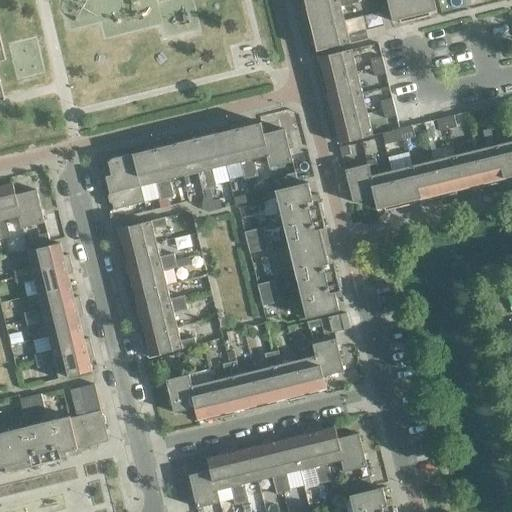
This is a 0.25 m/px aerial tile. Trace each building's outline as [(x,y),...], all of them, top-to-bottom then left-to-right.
[(358,3),(357,0),(339,0),(306,8),(308,14),(304,15),(308,30),(345,21),(341,7),(358,3)] [(387,0),(392,21),(399,20),(400,23),(415,19),(410,0),(387,0)] [(410,0),(415,19),(430,16),(429,12),(436,10),(433,0),(410,0)] [(348,35),(345,21),(308,30),(312,45),(315,44),(317,51),(367,39),(365,31),(348,35)] [(357,72),(351,50),(319,57),(320,65),(317,65),(320,81),(357,72)] [(384,65),(382,57),(370,59),(372,68),(384,65)] [(386,73),(384,65),(372,68),(374,76),(386,73)] [(362,93),(357,72),(320,81),(324,96),(328,95),(329,101),(362,93)] [(367,114),(362,93),(329,101),(331,107),(327,108),(330,123),(367,114)] [(394,107),(392,99),(381,101),(383,110),(394,107)] [(500,117),(497,105),(488,108),(490,119),(500,117)] [(396,116),(394,107),(383,110),(385,118),(396,116)] [(490,119),(488,108),(478,110),(481,121),(490,119)] [(373,136),(367,114),(330,123),(334,138),(338,137),(340,144),(373,136)] [(457,127),(454,116),(446,118),(448,129),(457,127)] [(448,129),(446,118),(437,120),(440,131),(448,129)] [(249,126),(247,120),(238,122),(251,179),(258,177),(254,159),(267,156),(269,155),(264,134),(261,123),(249,126)] [(251,179),(238,122),(228,124),(230,130),(218,133),(226,166),(240,162),(244,180),(251,179)] [(424,124),(428,137),(436,135),(432,122),(424,124)] [(415,137),(412,126),(403,128),(405,140),(415,137)] [(405,140),(403,128),(393,131),(396,142),(405,140)] [(285,129),(264,134),(269,155),(267,156),(270,168),(293,162),(285,129)] [(207,136),(206,130),(196,132),(209,189),(216,187),(212,169),(226,166),(218,133),(207,136)] [(486,146),(494,143),(491,130),(482,132),(486,146)] [(209,189),(196,132),(186,135),(188,141),(176,143),(184,176),(198,173),(203,190),(209,189)] [(165,146),(163,140),(154,142),(167,199),(174,197),(169,180),(184,176),(176,143),(165,146)] [(511,180),(511,141),(497,145),(505,178),(511,177),(511,180)] [(167,199),(154,142),(144,145),(146,151),(133,154),(141,187),(156,183),(160,200),(167,199)] [(505,178),(497,145),(476,150),(485,187),(499,183),(499,180),(505,178)] [(351,154),(348,146),(339,148),(342,156),(351,154)] [(485,187),(476,150),(454,156),(462,188),(469,187),(470,190),(485,187)] [(108,154),(95,157),(97,167),(104,165),(108,182),(114,209),(145,202),(141,187),(133,154),(109,160),(108,154)] [(462,188),(454,156),(433,161),(442,197),(457,194),(456,190),(462,188)] [(367,161),(368,165),(376,197),(374,197),(377,209),(384,207),(385,211),(400,207),(391,171),(379,174),(375,159),(367,161)] [(442,197),(433,161),(412,166),(420,199),(426,197),(427,201),(442,197)] [(376,197),(368,165),(345,170),(353,203),(374,197),(376,197)] [(420,199),(412,166),(391,171),(400,207),(415,204),(414,200),(420,199)] [(287,175),(289,184),(298,182),(296,173),(287,175)] [(337,271),(335,265),(329,267),(326,256),(332,255),(324,220),(323,217),(325,217),(321,202),(320,203),(318,194),(311,195),(308,183),(276,191),(286,230),(296,270),(307,318),(340,311),(337,298),(343,297),(340,287),(342,286),(338,271),(337,271)] [(0,187),(0,184),(0,226),(3,239),(10,238),(6,220),(19,217),(21,216),(16,195),(13,184),(0,187)] [(37,190),(16,195),(21,216),(19,217),(21,229),(45,223),(37,190)] [(167,225),(165,217),(119,228),(120,235),(117,236),(120,251),(157,242),(153,228),(167,225)] [(264,228),(245,232),(250,253),(269,249),(264,228)] [(47,234),(39,236),(41,244),(49,242),(47,234)] [(160,257),(157,242),(120,251),(124,266),(128,265),(129,272),(176,260),(174,253),(160,257)] [(63,256),(60,243),(27,252),(31,267),(13,271),(15,278),(72,264),(69,255),(63,256)] [(178,267),(190,264),(189,257),(176,260),(178,267)] [(177,267),(176,260),(129,272),(131,278),(127,279),(131,294),(167,285),(163,271),(177,267)] [(74,274),(72,264),(15,278),(17,285),(35,281),(38,295),(71,286),(68,275),(74,274)] [(274,281),(258,285),(263,306),(279,302),(274,281)] [(170,299),(167,285),(131,294),(134,308),(138,307),(139,313),(186,302),(184,295),(170,299)] [(74,298),(71,286),(38,295),(41,309),(24,313),(26,320),(82,306),(79,297),(74,298)] [(187,309),(186,302),(139,313),(141,319),(137,320),(141,335),(177,327),(174,313),(187,309)] [(84,316),(82,306),(26,320),(27,327),(45,322),(48,337),(81,329),(78,317),(84,316)] [(324,336),(335,333),(350,330),(346,314),(320,320),(322,327),(324,336)] [(320,320),(307,323),(309,330),(322,327),(320,320)] [(181,341),(177,327),(141,335),(145,351),(148,350),(150,357),(197,345),(195,338),(181,341)] [(84,340),(81,329),(48,337),(52,351),(34,355),(36,362),(92,348),(90,339),(84,340)] [(21,333),(9,335),(11,345),(23,342),(21,333)] [(335,340),(312,345),(320,378),(322,378),(343,373),(335,340)] [(320,378),(312,345),(304,347),(307,359),(295,362),(304,398),(319,394),(318,391),(325,389),(322,378),(320,378)] [(94,358),(92,348),(36,362),(38,369),(55,364),(59,379),(91,371),(89,359),(94,358)] [(278,351),(271,353),(282,399),(288,398),(289,402),(304,398),(295,362),(281,365),(278,351)] [(282,399),(271,353),(264,355),(268,368),(253,372),(262,408),(277,404),(276,401),(282,399)] [(171,365),(169,356),(160,358),(162,367),(171,365)] [(236,361),(229,363),(240,409),(246,408),(247,412),(262,408),(253,372),(239,375),(236,361)] [(240,409),(229,363),(222,365),(225,378),(211,382),(220,418),(235,414),(234,411),(240,409)] [(197,373),(187,375),(195,408),(194,408),(197,420),(204,418),(205,421),(220,418),(211,382),(199,384),(197,373)] [(195,408),(187,375),(165,380),(173,413),(194,408),(195,408)] [(101,411),(95,385),(82,388),(88,414),(101,411)] [(88,414),(82,388),(71,390),(77,417),(88,414)] [(45,411),(41,395),(20,400),(24,416),(45,411)] [(58,461),(67,458),(65,452),(101,444),(100,440),(103,435),(106,434),(101,411),(88,414),(77,417),(71,419),(70,417),(0,433),(0,468),(5,467),(7,473),(43,464),(44,466),(58,463),(58,461)] [(323,430),(321,424),(312,427),(326,482),(332,481),(328,463),(342,460),(343,460),(338,439),(335,427),(323,430)] [(326,482),(312,427),(303,429),(304,435),(292,438),(300,470),(314,466),(319,484),(326,482)] [(281,440),(279,434),(270,437),(284,492),(291,491),(287,473),(300,470),(292,438),(281,440)] [(359,434),(338,439),(343,460),(342,460),(344,471),(367,466),(359,434)] [(284,492),(270,437),(260,439),(261,445),(250,448),(259,480),(273,477),(277,494),(284,492)] [(239,450),(237,445),(228,447),(242,503),(249,501),(244,484),(259,480),(250,448),(239,450)] [(242,503),(228,447),(218,449),(220,455),(207,458),(210,469),(215,490),(218,490),(230,487),(235,504),(242,503)] [(215,490),(210,469),(189,475),(197,507),(221,502),(218,490),(215,490)] [(362,479),(364,488),(373,486),(370,477),(362,479)] [(401,511),(400,505),(394,507),(392,498),(386,500),(384,487),(351,495),(354,511),(401,511)]
